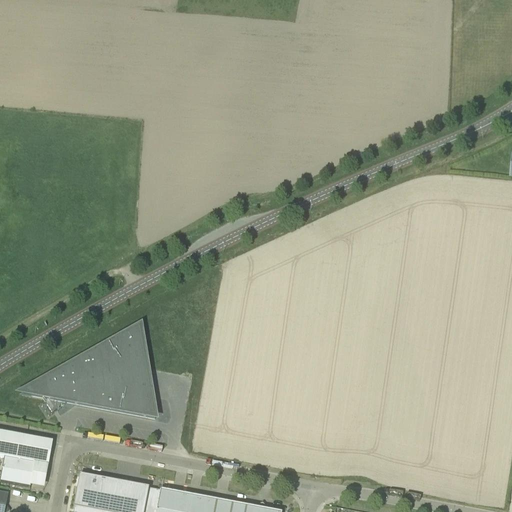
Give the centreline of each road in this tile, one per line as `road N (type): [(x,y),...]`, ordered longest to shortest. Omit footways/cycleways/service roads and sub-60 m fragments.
road 1 (tertiary): [(0,366),(222,243),(496,121)]
road 2 (unclassified): [(316,489),(95,446),(65,465),(56,511)]
road 3 (track): [(0,343),(126,270),(136,288)]
road 4 (unclassified): [(449,511),(316,489)]
